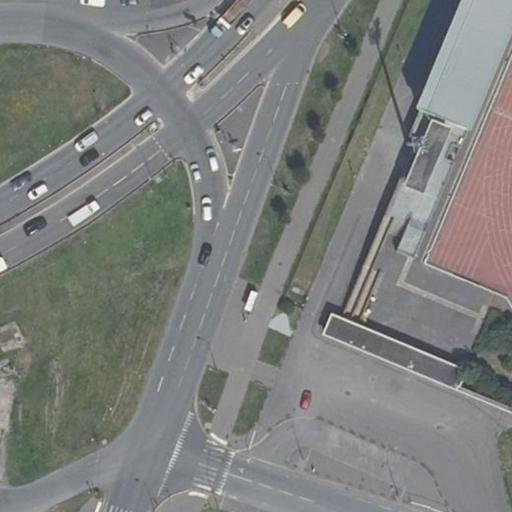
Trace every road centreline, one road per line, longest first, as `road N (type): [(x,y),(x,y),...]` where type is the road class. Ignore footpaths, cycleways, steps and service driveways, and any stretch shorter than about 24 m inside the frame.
road 1 (secondary): [(226,255),(312,12)]
road 2 (primary): [(0,255),(185,129)]
road 3 (secondary): [(158,446),(226,255)]
road 4 (unclassified): [(158,446),(342,511)]
road 5 (primary): [(160,94),(0,205)]
road 6 (primary): [(185,129),(312,12)]
road 7 (secondary): [(3,511),(158,446)]
road 8 (primary): [(226,255),(201,156),(185,129)]
road 9 (primary): [(250,0),(160,94)]
